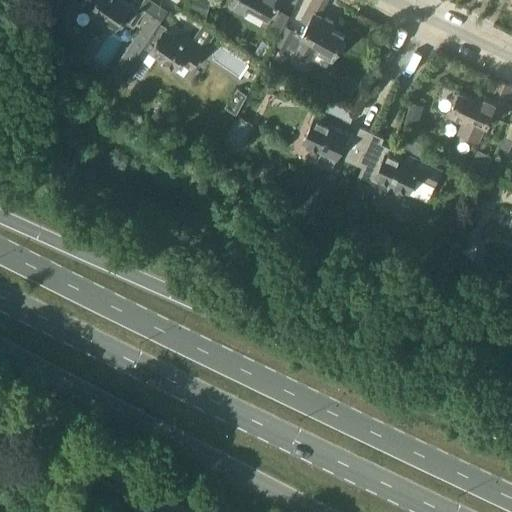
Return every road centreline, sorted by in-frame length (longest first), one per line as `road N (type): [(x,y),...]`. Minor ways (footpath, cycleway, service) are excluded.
road 1 (primary): [(511,497),(0,249)]
road 2 (primary): [(511,437),(0,215)]
road 3 (primary): [(0,295),(447,511)]
road 4 (primary): [(0,345),(322,511)]
road 5 (unclassified): [(209,511),(0,402)]
road 6 (residential): [(511,60),(391,0)]
